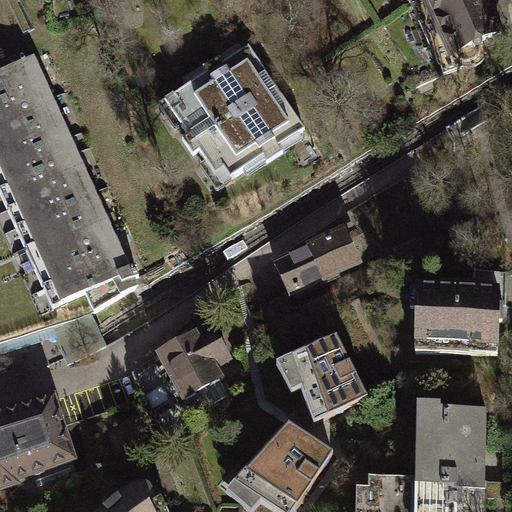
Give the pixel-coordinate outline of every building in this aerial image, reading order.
[(96,313),(138,288),(135,280),(139,278),(134,268),(130,269),(52,105),(51,83),(12,0),(0,0),(0,192),(65,324),(92,314),(96,313)] [(511,43),(491,0),(419,0),(414,4),(444,73),(461,65),(469,67),(475,66),(480,63),(484,59),(486,54),(511,43)] [(279,147),(305,129),(248,48),(223,65),(218,58),(201,70),(205,76),(175,97),(182,107),(172,114),(188,137),(182,141),(193,157),(198,153),(215,177),(223,171),(231,181),(263,159),(267,165),(283,154),(279,147)] [(0,343),(8,341),(50,328),(65,324),(0,192),(0,343)] [(343,233),(274,267),(289,297),(358,263),(343,233)] [(483,289),(417,288),(416,354),(497,355),(497,322),(502,322),(502,307),(506,307),(506,275),(483,275),(483,289)] [(59,348),(67,367),(107,349),(101,334),(99,331),(92,314),(65,324),(50,328),(57,344),(59,348)] [(212,327),(157,358),(171,380),(169,387),(175,398),(184,400),(221,378),(216,368),(231,360),(212,327)] [(367,398),(334,336),(289,358),(313,427),(367,398)] [(171,380),(157,358),(132,372),(139,390),(149,383),(156,395),(169,387),(171,380)] [(49,400),(0,415),(0,491),(12,487),(11,482),(70,463),(49,400)] [(425,421),(425,480),(424,511),(485,511),(486,410),(432,410),(425,421)] [(234,485),(274,511),(294,511),(333,455),(285,425),(234,485)] [(424,511),(425,480),(368,479),(367,511),(424,511)] [(100,511),(167,511),(161,497),(149,504),(136,484),(103,509),(100,511)]
